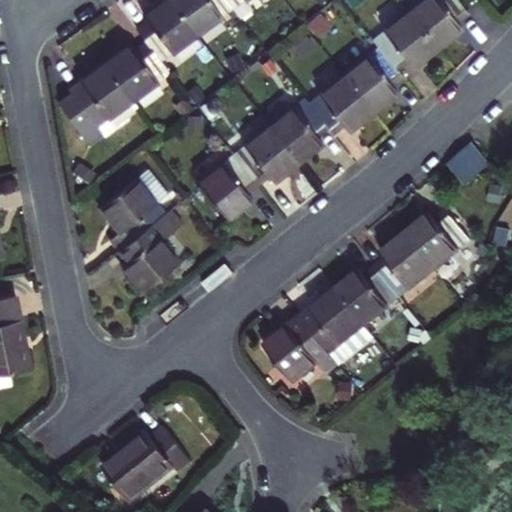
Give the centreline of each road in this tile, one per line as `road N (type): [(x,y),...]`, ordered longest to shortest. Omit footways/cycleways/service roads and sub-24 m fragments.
road 1 (residential): [(191,333),(392,172),(511,51)]
road 2 (residential): [(14,46),(87,415)]
road 3 (residential): [(191,333),(310,484)]
road 4 (residential): [(87,415),(191,333)]
